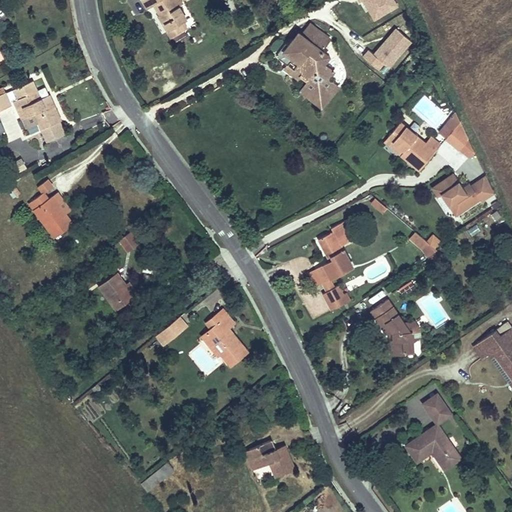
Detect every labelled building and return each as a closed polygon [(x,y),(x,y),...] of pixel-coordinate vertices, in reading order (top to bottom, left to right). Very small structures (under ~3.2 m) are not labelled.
[(141,0),(140,1),(146,10),(153,6),(168,31),(165,32),(169,40),(184,32),(178,24),(186,20),(173,0),(141,0)] [(360,0),(371,21),(399,6),(395,0),(360,0)] [(306,26),(298,37),(317,34),(306,26)] [(379,69),(384,63),(389,68),(412,40),(395,26),(373,52),(368,48),(362,55),(379,69)] [(276,60),(284,66),(287,63),(301,73),(298,77),(305,82),(297,92),(310,102),(326,99),(334,88),(324,80),(330,72),(321,65),(326,58),(318,53),(327,41),(317,34),(298,37),(295,36),(290,42),(286,40),(276,53),(276,60)] [(287,63),(284,66),(281,70),(295,81),(298,77),(301,73),(287,63)] [(33,82),(15,90),(19,100),(14,102),(24,122),(26,121),(37,116),(40,124),(43,130),(63,121),(52,99),(44,103),(33,82)] [(5,94),(10,104),(14,102),(19,100),(15,90),(5,94)] [(5,94),(0,96),(0,113),(12,108),(10,104),(5,94)] [(326,99),(310,102),(319,109),(326,99)] [(30,129),(40,124),(37,116),(26,121),(30,129)] [(432,153),(422,145),(397,123),(383,139),(399,152),(396,156),(415,172),(432,153)] [(458,123),(444,139),(457,150),(466,139),(458,123)] [(428,138),(422,145),(432,153),(437,146),(428,138)] [(485,174),(463,186),(454,171),(430,185),(437,197),(441,194),(455,216),(495,192),(485,174)] [(38,187),(44,194),(52,188),(47,181),(38,187)] [(12,197),(20,193),(17,186),(9,190),(12,197)] [(49,201),(44,194),(30,204),(34,211),(32,213),(52,241),(73,227),(65,217),(63,218),(55,207),(57,205),(52,199),(49,201)] [(63,218),(65,217),(71,213),(58,194),(52,199),(57,205),(55,207),(63,218)] [(472,236),(481,230),(477,224),(468,230),(472,236)] [(114,245),(123,256),(140,242),(131,231),(114,245)] [(442,241),(433,233),(426,240),(415,231),(408,239),(428,257),(442,241)] [(329,261),(313,269),(320,283),(330,277),(350,267),(330,232),(317,239),(329,261)] [(320,283),(313,269),(305,273),(312,287),(319,283),(320,283)] [(131,299),(123,287),(114,275),(96,287),(114,311),(131,299)] [(320,283),(319,283),(323,292),(335,286),(330,277),(320,283)] [(128,283),(123,287),(131,299),(137,296),(128,283)] [(323,292),(322,293),(331,309),(348,300),(344,292),(341,294),(336,285),(335,286),(323,292)] [(385,300),(368,311),(384,334),(390,334),(391,357),(400,357),(400,352),(411,351),(410,332),(406,332),(385,300)] [(213,325),(207,330),(197,338),(206,349),(215,342),(223,350),(217,356),(225,366),(241,353),(223,331),(228,326),(217,312),(208,319),(213,325)] [(167,327),(175,336),(184,328),(177,319),(167,327)] [(201,324),(207,330),(213,325),(208,319),(201,324)] [(494,330),(480,340),(489,351),(511,382),(511,385),(509,387),(511,391),(511,348),(511,329),(510,326),(498,335),(494,330)] [(167,327),(157,335),(165,344),(175,336),(167,327)] [(489,351),(480,340),(470,347),(479,359),(489,351)] [(420,405),(435,426),(450,415),(435,394),(420,405)] [(458,459),(435,426),(404,447),(416,463),(430,453),(442,470),(458,459)] [(266,439),(245,449),(253,467),(265,462),(272,477),(292,468),(282,447),(273,452),(271,448),(266,439)] [(281,443),(271,448),(273,452),(282,447),(281,443)] [(253,467),(245,449),(240,451),(248,469),(253,467)] [(154,468),(138,481),(147,490),(162,478),(154,468)]
